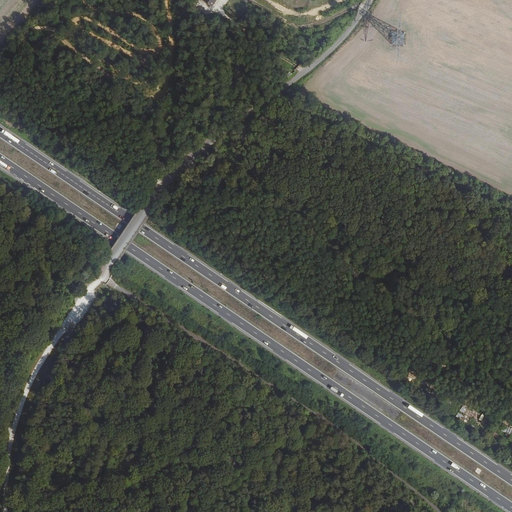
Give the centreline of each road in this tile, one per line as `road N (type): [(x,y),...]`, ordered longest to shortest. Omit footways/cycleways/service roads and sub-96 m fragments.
road 1 (motorway): [(0,160),(511,508)]
road 2 (motorway): [(511,480),(0,132)]
road 3 (unclassified): [(104,275),(172,176),(314,66),(369,0)]
road 4 (unknown): [(365,0),(311,22),(251,0)]
